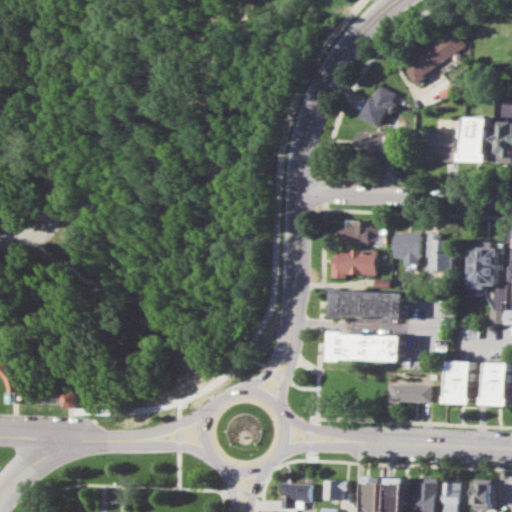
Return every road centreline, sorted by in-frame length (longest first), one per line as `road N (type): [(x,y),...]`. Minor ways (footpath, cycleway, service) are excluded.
road 1 (tertiary): [(295,279),(312,111),(345,49),(392,0)]
road 2 (residential): [(0,242),(37,232),(57,199),(61,0)]
road 3 (residential): [(300,191),(511,199)]
road 4 (tertiary): [(280,411),(299,321),(295,279)]
road 5 (tertiary): [(378,440),(511,446)]
road 6 (tertiary): [(295,279),(276,358),(237,389)]
road 7 (tertiary): [(0,433),(126,438)]
